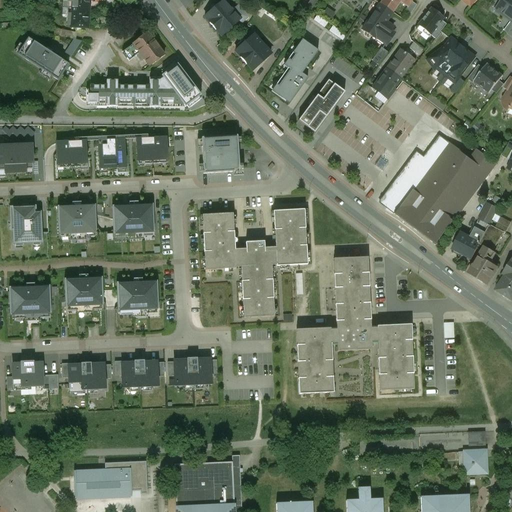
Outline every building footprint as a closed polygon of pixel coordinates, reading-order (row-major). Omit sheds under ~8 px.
[(89,0),(67,0),(68,0),(72,1),(72,8),(89,9),(89,0)] [(233,12),(222,0),(203,17),(221,37),(239,21),(241,23),(248,17),(238,6),(233,12)] [(381,0),(379,5),(392,13),(399,2),(407,7),(411,2),(412,0),(381,0)] [(511,0),(504,0),(508,3),(502,11),(511,18),(511,0)] [(411,2),(407,7),(405,11),(409,14),(416,5),(411,2)] [(392,13),(379,5),(361,30),(375,39),(376,37),(386,45),(394,34),(390,32),(392,28),(386,23),(392,13)] [(89,9),(72,8),(71,15),(67,15),(67,24),(70,24),(70,27),(88,28),(89,9)] [(443,18),(430,9),(418,25),(424,30),(422,32),(428,37),(429,35),(441,21),(443,18)] [(441,21),(429,35),(434,39),(445,24),(441,21)] [(76,32),(63,30),(61,37),(75,39),(76,32)] [(147,32),(132,44),(139,53),(149,66),(164,55),(147,32)] [(270,55),(253,35),(234,51),(252,71),(270,55)] [(69,65),(28,39),(18,55),(58,82),(69,65)] [(463,50),(449,39),(443,47),(426,59),(433,69),(436,68),(455,83),(468,65),(459,58),(465,51),(463,50)] [(318,52),(302,40),(297,47),(300,49),(286,68),(288,69),(272,92),(289,104),(308,79),(302,74),(318,52)] [(421,49),(413,42),(408,48),(417,55),(421,49)] [(139,53),(132,44),(121,52),(128,61),(139,53)] [(387,52),(381,48),(371,60),(377,66),(387,52)] [(466,49),(463,50),(465,51),(459,58),(468,65),(475,57),(466,49)] [(400,50),(386,69),(399,79),(416,57),(412,54),(410,57),(400,50)] [(503,76),(487,64),(483,69),(474,81),(489,93),(492,90),(499,81),(503,76)] [(201,96),(177,65),(160,78),(150,79),(149,87),(118,86),(117,81),(107,81),(107,87),(90,86),(90,96),(88,96),(88,104),(97,104),(97,103),(107,103),(107,108),(117,108),(117,104),(150,104),(150,108),(160,108),(160,104),(182,104),(185,108),(201,96)] [(474,81),(483,69),(478,65),(467,79),(472,83),(474,81)] [(399,79),(386,69),(372,88),(388,100),(394,92),(391,90),(399,79)] [(511,77),(510,76),(504,84),(502,87),(508,91),(511,84),(511,77)] [(345,93),(328,81),(298,121),(315,133),(345,93)] [(499,81),(492,90),(496,94),(502,87),(504,84),(499,81)] [(511,84),(508,91),(505,97),(502,98),(502,102),(503,106),(506,109),(509,111),(510,109),(511,109),(511,84)] [(236,136),(201,139),(203,175),(239,172),(236,136)] [(126,169),(125,140),(115,140),(114,137),(106,137),(107,145),(98,146),(99,170),(126,169)] [(167,161),(166,138),(136,139),(137,162),(144,162),(144,165),(161,164),(161,161),(167,161)] [(87,165),(86,142),(56,143),(57,166),(63,166),(63,169),(81,168),(81,165),(87,165)] [(435,246),(495,165),(476,151),(469,160),(446,142),(392,214),(435,246)] [(33,170),(32,145),(0,146),(0,171),(5,171),(5,174),(26,173),(26,170),(33,170)] [(134,202),(129,202),(129,206),(112,206),(113,234),(127,234),(127,237),(143,236),(143,233),(154,232),(153,204),(134,205),(134,202)] [(76,206),(57,207),(58,235),(70,234),(70,237),(86,237),(86,234),(96,233),(95,205),(81,206),(81,203),(76,203),(76,206)] [(485,233),(489,225),(498,209),(487,204),(475,227),(485,233)] [(36,206),(10,207),(10,224),(14,224),(15,230),(12,230),(13,245),(43,244),(41,212),(36,212),(36,206)] [(274,241),(275,248),(275,265),(275,266),(279,266),(279,269),(289,269),(288,265),(306,264),(306,262),(309,262),(309,253),(305,253),(305,239),(307,238),(307,229),(304,229),(304,221),(307,221),(307,212),(303,212),(303,210),(273,211),(273,214),(269,214),(270,223),(273,223),(274,231),(271,231),(271,241),(274,241)] [(232,216),(232,213),(201,214),(201,218),(198,218),(199,226),(202,226),(202,236),(199,236),(199,245),(203,245),(204,260),(200,260),(201,268),(205,268),(205,271),(222,270),(222,273),(232,272),(232,270),(235,269),(235,267),(235,249),(234,225),(236,225),(236,215),(232,216)] [(495,228),(503,232),(506,234),(511,223),(500,217),(495,228)] [(485,233),(483,237),(479,244),(485,248),(468,274),(487,285),(498,267),(490,263),(492,259),(489,257),(503,232),(495,228),(489,225),(485,233)] [(470,238),(460,233),(452,249),(471,258),(479,244),(483,237),(473,232),(470,238)] [(245,249),(235,249),(235,267),(240,266),(240,271),(237,272),(238,281),(241,280),(241,283),(238,283),(238,293),(242,292),(242,307),(239,307),(240,316),(243,316),(243,318),(274,317),(273,314),(276,314),(276,305),(272,305),(272,291),(275,291),(275,281),(271,281),(271,279),(274,279),(274,269),(271,270),(271,265),(275,265),(275,248),(264,248),(263,242),(245,242),(245,249)] [(367,257),(333,259),(335,330),(330,330),(330,328),(295,329),(298,394),(333,393),(332,376),(328,376),(327,352),(331,351),(331,344),(336,344),(336,352),(371,350),(371,342),(377,342),(379,391),(413,390),(411,324),(376,326),(376,328),(370,329),(367,257)] [(511,259),(502,274),(505,276),(495,290),(511,300),(511,259)] [(104,306),(102,278),(88,278),(88,276),(83,276),(83,279),(64,280),(65,307),(77,307),(77,310),(93,309),(92,306),(104,306)] [(157,281),(138,282),(138,279),(133,279),(134,282),(116,283),(117,311),(132,310),(132,314),(148,313),(148,310),(158,309),(157,281)] [(9,288),(10,316),(24,315),(24,318),(40,318),(40,315),(51,314),(50,286),(31,287),(30,284),(26,284),(26,287),(9,288)] [(455,322),(445,322),(446,338),(456,338),(455,322)] [(186,361),(173,361),(174,362),(174,376),(174,386),(182,386),(190,385),(195,385),(203,385),(211,384),(210,375),(209,361),(209,360),(197,360),(197,358),(186,359),(186,361)] [(134,363),(128,363),(128,375),(121,376),(122,388),(129,388),(137,388),(142,387),(150,387),(158,387),(157,377),(157,363),(157,362),(144,362),(144,360),(134,361),(134,363)] [(115,376),(121,376),(128,375),(128,363),(128,361),(114,362),(115,376)] [(21,364),(11,365),(12,377),(12,388),(43,387),(42,376),(42,364),(32,364),(32,362),(21,363),(21,364)] [(81,365),(75,366),(75,378),(68,378),(68,391),(76,390),(84,390),(89,390),(97,390),(104,389),(104,379),(104,365),(104,364),(91,365),(91,363),(81,363),(81,365)] [(62,378),(68,378),(75,378),(75,366),(75,364),(61,364),(62,378)] [(57,375),(42,376),(43,387),(43,390),(58,389),(57,375)] [(482,435),(466,435),(467,450),(484,449),(482,435)] [(467,450),(459,450),(459,455),(460,476),(468,476),(484,475),(484,449),(467,450)] [(175,511),(241,511),(240,470),(240,466),(239,457),(232,457),(232,463),(174,465),(175,511)] [(104,470),(73,471),(74,499),(76,499),(76,497),(130,495),(130,497),(131,497),(131,491),(135,491),(140,491),(140,494),(143,494),(147,494),(146,462),(104,463),(104,470)] [(469,511),(468,495),(422,499),(422,511),(382,511),(382,500),(369,500),(369,489),(358,489),(359,501),(347,502),(347,511),(312,511),(312,503),(277,504),(277,511),(469,511)]
